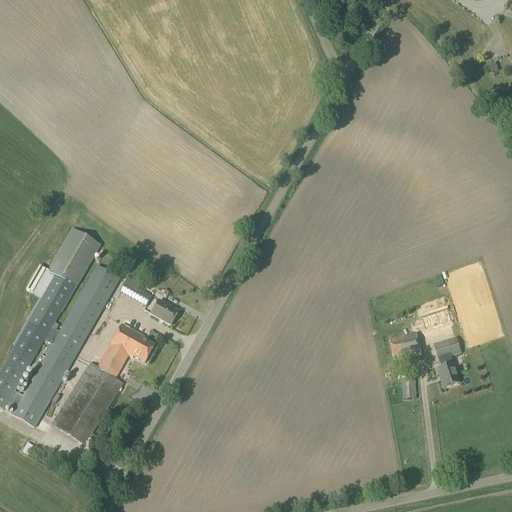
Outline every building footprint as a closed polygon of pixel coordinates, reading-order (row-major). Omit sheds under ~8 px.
[(61,314),(100,247),(73,231),(50,270),(57,274),(0,374),(0,410),(3,412),(6,408),(14,413),(12,417),(34,430),(119,280),(98,268),(60,334),(51,329),(60,313),(61,314)] [(146,309),(152,298),(125,283),(120,294),(146,309)] [(441,296),(419,301),(426,329),(448,323),(441,296)] [(171,327),(179,313),(159,302),(151,316),(171,327)] [(145,364),(155,347),(143,340),(144,339),(122,326),(110,347),(98,369),(90,365),(52,427),(85,447),(89,440),(94,444),(97,438),(92,435),(114,398),(118,401),(122,393),(119,391),(123,385),(115,380),(128,357),(132,359),(133,358),(145,364)] [(393,362),(421,356),(416,335),(389,341),(393,362)] [(461,355),(456,339),(433,347),(438,362),(439,362),(442,369),(437,371),(443,390),(459,385),(453,366),(448,367),(446,360),(461,355)] [(416,400),(415,380),(402,381),(402,401),(416,400)] [(28,457),(33,447),(27,444),(22,454),(28,457)]
